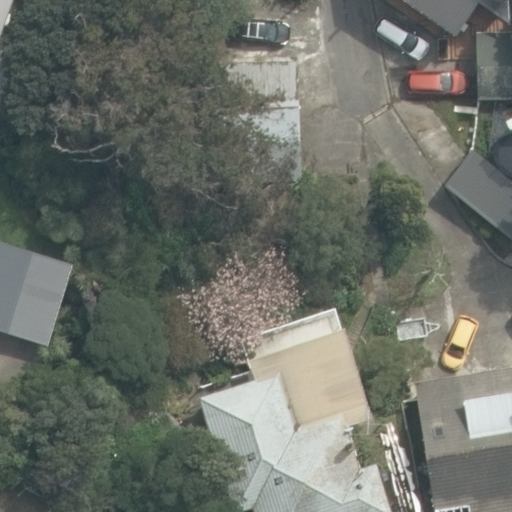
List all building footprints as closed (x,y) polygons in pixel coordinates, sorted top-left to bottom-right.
[(0,0),(0,104),(2,105),(20,56),(1,49),(18,0),(0,0)] [(404,0),(456,37),(480,3),(474,0),(404,0)] [(511,31),(477,32),(479,101),(511,100),(511,31)] [(218,64),(222,181),(305,178),(301,62),(218,64)] [(0,332),(11,335),(34,257),(0,246),(0,332)] [(392,511),(378,466),(362,472),(348,430),(372,423),(337,312),(244,342),(256,381),(200,398),(235,511),(249,511),(252,511),(251,511),(392,511)] [(511,511),(511,370),(418,385),(437,511),(511,511)]
